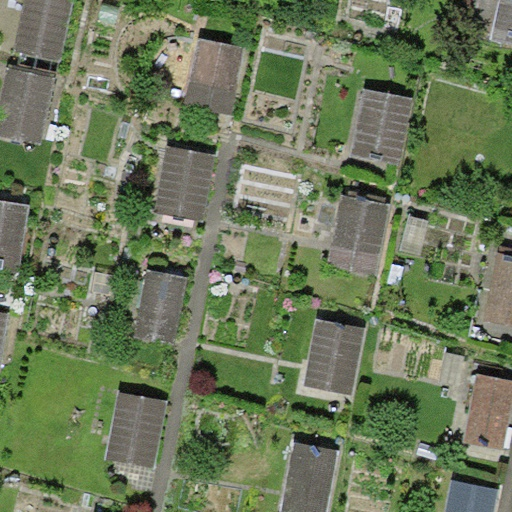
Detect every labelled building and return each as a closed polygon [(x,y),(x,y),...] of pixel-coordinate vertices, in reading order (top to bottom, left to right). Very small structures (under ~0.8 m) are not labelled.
[(27,0),(19,51),(61,59),(71,0),(27,0)] [(511,1),(505,0),(504,0),(495,42),(511,45),(511,1)] [(200,40),(193,83),(237,90),(244,47),(200,40)] [(9,70),(0,120),(0,137),(39,144),(51,78),(9,70)] [(366,92),(355,154),(402,163),(414,101),(366,92)] [(167,148),(157,213),(203,220),(213,155),(167,148)] [(342,198),(331,267),(377,274),(389,205),(342,198)] [(30,209),(0,204),(0,271),(19,275),(30,209)] [(487,323),(511,327),(511,257),(499,255),(487,323)] [(148,275),(139,336),(179,342),(188,280),(148,275)] [(12,315),(0,313),(0,383),(1,384),(12,315)] [(307,387),(355,395),(365,329),(317,321),(307,387)] [(511,425),(511,383),(478,377),(466,443),(508,451),(511,425)] [(119,393),(109,458),(156,466),(167,401),(119,393)] [(284,510),(294,511),(329,511),(339,453),(295,446),(284,510)] [(429,476),(422,511),(493,511),(498,489),(429,476)]
